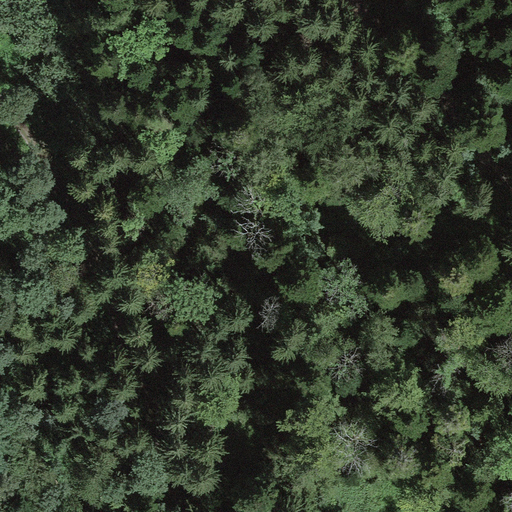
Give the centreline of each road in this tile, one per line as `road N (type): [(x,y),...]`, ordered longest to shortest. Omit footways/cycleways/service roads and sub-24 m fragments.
road 1 (track): [(0,98),(90,217),(195,511)]
road 2 (track): [(338,0),(511,202)]
